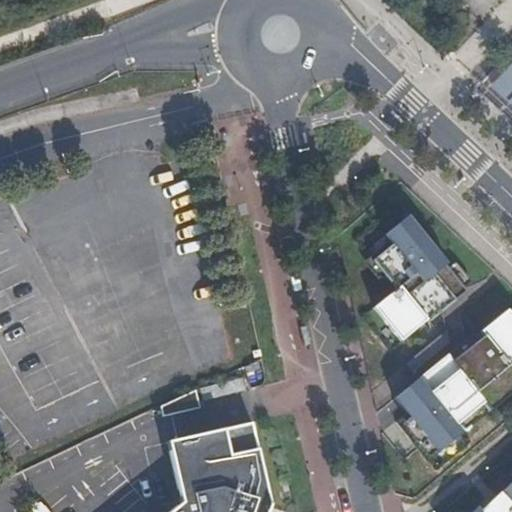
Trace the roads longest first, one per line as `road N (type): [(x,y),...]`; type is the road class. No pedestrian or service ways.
road 1 (residential): [(273,79),(366,511)]
road 2 (tertiary): [(511,195),(353,47),(326,36)]
